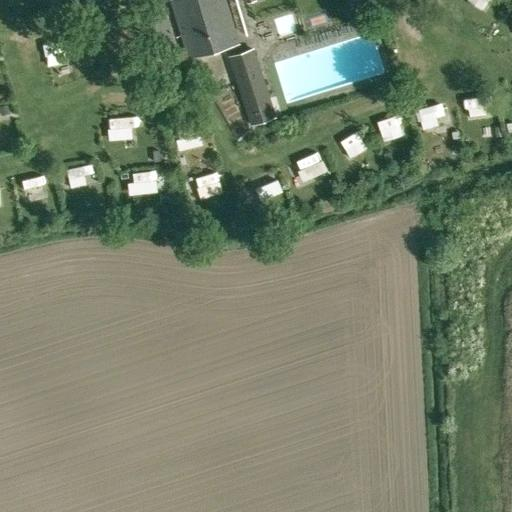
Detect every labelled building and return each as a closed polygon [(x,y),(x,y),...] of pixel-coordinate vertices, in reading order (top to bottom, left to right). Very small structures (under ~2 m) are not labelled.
[(233,0),(179,0),(177,1),(193,58),(246,43),(233,0)] [(473,0),(487,11),(494,0),(473,0)] [(278,17),(280,34),(299,31),(297,15),(278,17)] [(316,40),(320,51),(345,42),(340,31),(316,40)] [(75,65),(72,47),(52,50),(55,69),(75,65)] [(257,51),(231,59),(253,129),(279,121),(257,51)] [(424,112),(428,130),(455,123),(450,105),(424,112)] [(385,144),(408,138),(402,118),(379,124),(385,144)] [(114,135),(128,135),(128,141),(144,141),(144,124),(114,124),(114,135)] [(340,147),(345,155),(370,140),(365,131),(340,147)] [(71,192),(95,189),(92,169),(68,172),(71,192)] [(136,176),(138,195),(155,193),(154,174),(136,176)] [(45,178),(18,181),(20,198),(47,195),(45,178)] [(255,187),(262,205),(280,198),(273,180),(255,187)]
